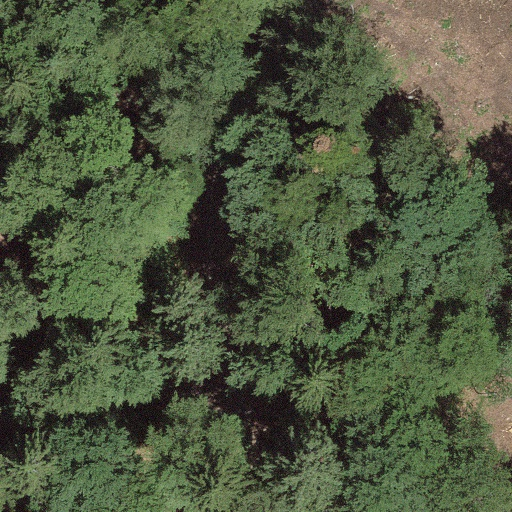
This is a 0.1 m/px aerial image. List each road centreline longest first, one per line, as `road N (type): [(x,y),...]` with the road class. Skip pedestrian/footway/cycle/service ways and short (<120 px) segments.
road 1 (track): [(263,470),(232,268),(260,97),(302,0)]
road 2 (track): [(289,511),(263,470),(0,334)]
road 3 (track): [(0,191),(75,151),(256,0)]
